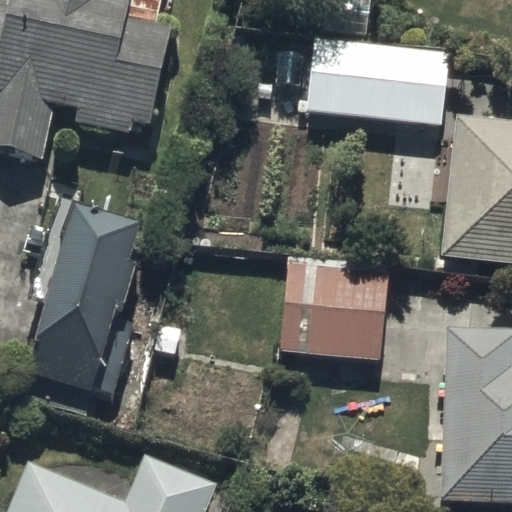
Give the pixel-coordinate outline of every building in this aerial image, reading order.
[(8,0),(8,4),(0,1),(0,147),(43,156),(53,106),(78,111),(76,122),(130,133),(132,125),(151,129),(173,25),(158,22),(162,0),(8,0)] [(444,55),(311,46),(306,121),(438,131),(444,55)] [(511,129),(454,124),(440,265),(511,271),(511,129)] [(31,373),(112,398),(135,323),(121,319),(138,263),(128,260),(140,222),(75,202),(34,338),(41,340),(31,373)] [(321,263),(285,261),(278,360),(377,367),(384,277),(359,275),(361,247),(322,244),(321,263)] [(511,337),(442,336),(438,507),(511,508),(511,337)] [(124,505),(31,466),(27,465),(8,511),(206,511),(218,483),(146,453),(124,505)]
